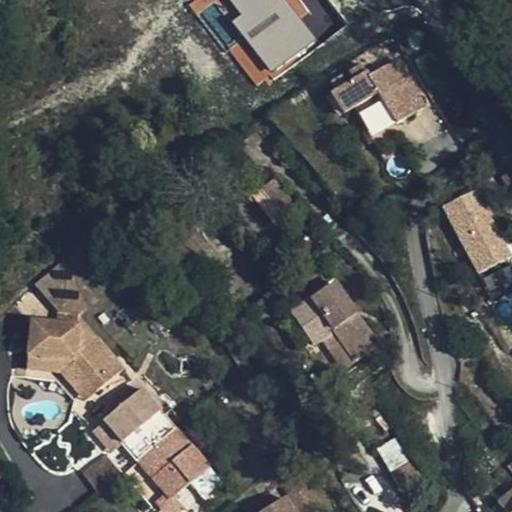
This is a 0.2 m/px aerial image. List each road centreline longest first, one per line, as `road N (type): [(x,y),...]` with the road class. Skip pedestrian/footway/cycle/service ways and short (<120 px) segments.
road 1 (residential): [(511,139),(420,197),(414,228),(456,480),(449,511)]
road 2 (residential): [(434,0),(511,132)]
